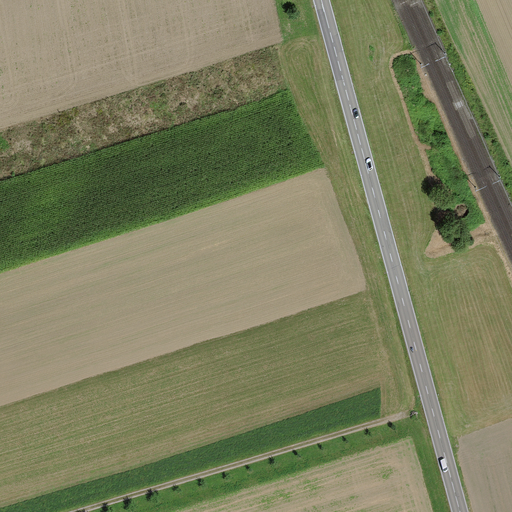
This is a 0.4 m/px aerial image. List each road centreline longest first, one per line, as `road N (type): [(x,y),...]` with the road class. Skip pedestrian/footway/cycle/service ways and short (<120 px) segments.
road 1 (primary): [(320,0),(458,511)]
road 2 (track): [(76,511),(407,412)]
